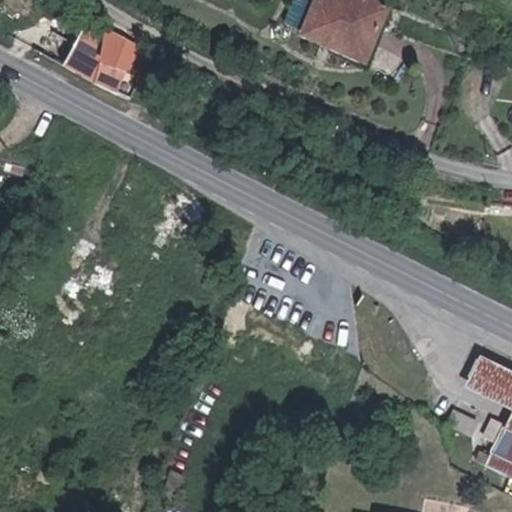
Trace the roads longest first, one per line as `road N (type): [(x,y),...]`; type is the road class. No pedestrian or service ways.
road 1 (primary): [(0,66),(511,321)]
road 2 (residential): [(112,0),(177,47),(390,158),(511,177)]
